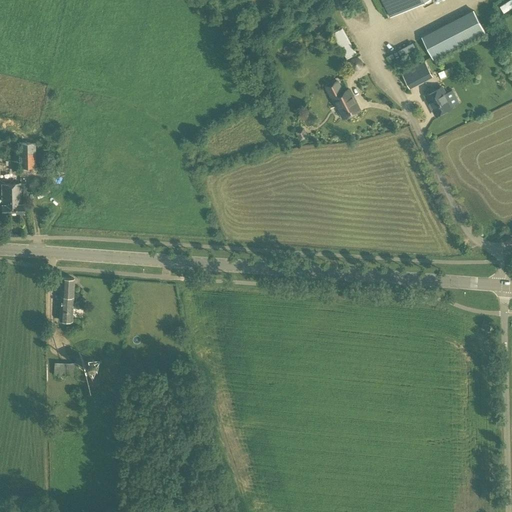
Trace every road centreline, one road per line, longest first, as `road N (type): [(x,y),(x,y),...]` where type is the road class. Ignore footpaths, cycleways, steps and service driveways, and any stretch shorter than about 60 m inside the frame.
road 1 (secondary): [(0,250),(503,286)]
road 2 (unclassified): [(505,511),(503,286)]
